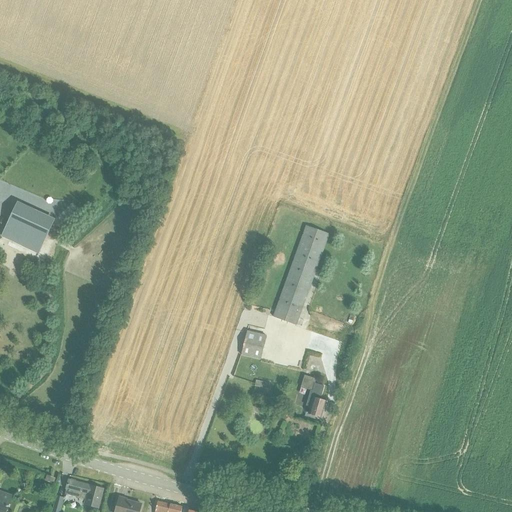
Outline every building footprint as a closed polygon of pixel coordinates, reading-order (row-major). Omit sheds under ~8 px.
[(18,202),(16,208),(10,220),(3,235),(39,252),(55,219),(18,202)] [(274,317),(296,325),(328,234),(307,226),(274,317)] [(247,332),(242,355),(261,360),(267,336),(247,332)] [(311,390),(313,391),(316,384),(318,379),(305,376),(302,388),(311,390)] [(255,386),(269,389),(270,384),(256,380),(255,386)] [(311,390),(309,398),(314,400),(309,414),(322,418),(327,402),(321,400),(325,387),(316,384),(313,391),(311,390)] [(65,494),(86,500),(85,505),(98,508),(103,489),(69,480),(65,494)] [(0,511),(6,511),(12,496),(0,491),(0,511)] [(60,511),(64,498),(56,496),(52,511),(60,511)] [(115,511),(139,511),(142,504),(127,500),(127,499),(119,497),(115,511)] [(181,511),(182,507),(158,502),(155,511),(181,511)]
